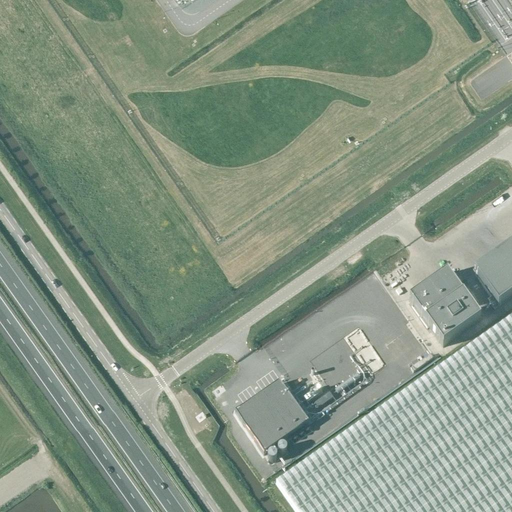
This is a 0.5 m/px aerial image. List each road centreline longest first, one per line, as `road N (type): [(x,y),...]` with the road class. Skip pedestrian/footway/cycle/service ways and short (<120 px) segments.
road 1 (unclassified): [(134,401),(511,136)]
road 2 (motorway): [(174,511),(0,264)]
road 3 (motorway): [(0,311),(141,511)]
road 4 (tertiary): [(134,401),(0,208)]
road 5 (tertiary): [(212,511),(134,401)]
